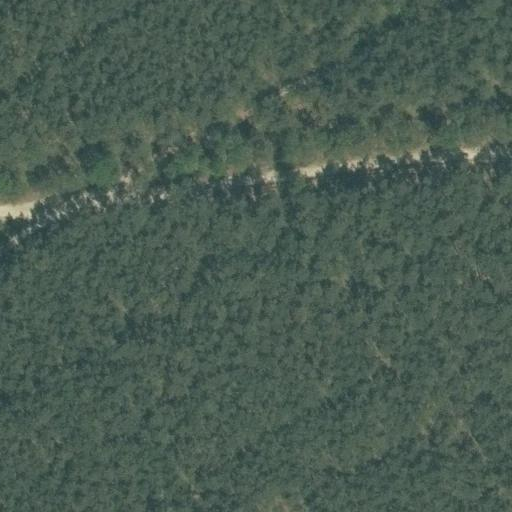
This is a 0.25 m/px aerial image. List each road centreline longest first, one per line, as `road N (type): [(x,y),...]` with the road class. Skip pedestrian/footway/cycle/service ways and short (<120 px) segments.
road 1 (track): [(0,265),(455,0)]
road 2 (track): [(511,159),(0,211)]
